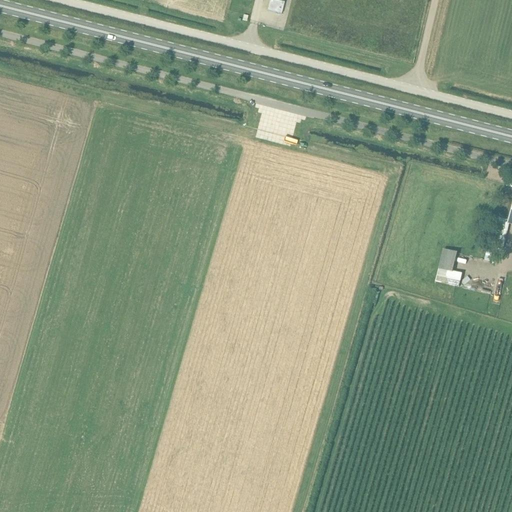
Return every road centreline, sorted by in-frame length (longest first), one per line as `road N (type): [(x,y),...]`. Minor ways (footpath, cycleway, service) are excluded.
road 1 (unclassified): [(511,163),(0,34)]
road 2 (primary): [(511,135),(0,7)]
road 3 (unclassified): [(511,116),(52,0)]
